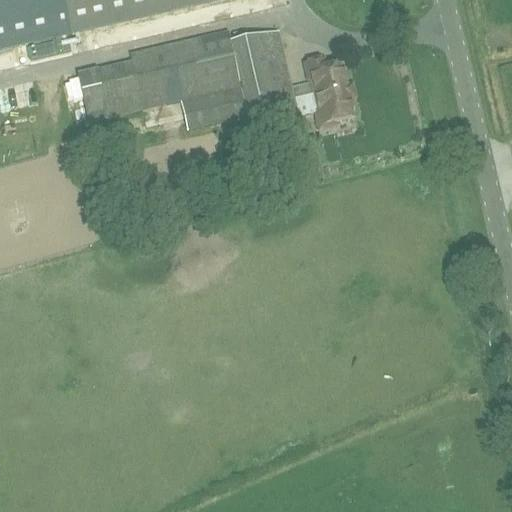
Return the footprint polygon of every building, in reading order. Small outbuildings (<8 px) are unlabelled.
[(0,0),(0,51),(222,0),(0,0)] [(132,70),(98,78),(76,83),(86,125),(181,103),(188,132),(246,119),(249,130),(314,114),(318,134),(335,130),(334,126),(352,122),(340,69),(324,73),(322,63),(304,67),(308,84),(311,83),(314,98),(293,103),(277,35),(230,46),(228,35),(130,58),(132,70)] [(51,120),(49,108),(28,113),(30,125),(51,120)] [(35,126),(39,136),(55,130),(51,120),(35,126)] [(233,185),(250,182),(245,158),(227,162),(233,185)]
